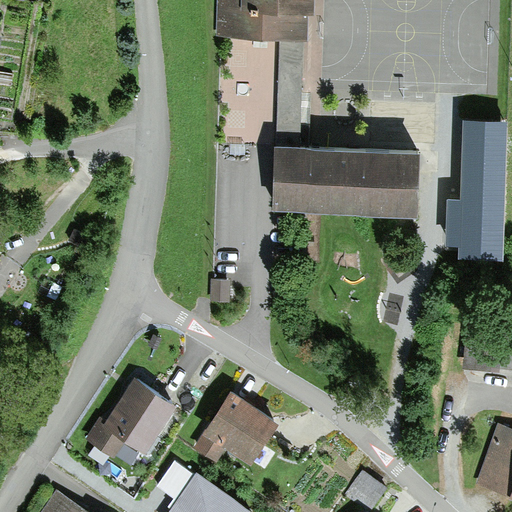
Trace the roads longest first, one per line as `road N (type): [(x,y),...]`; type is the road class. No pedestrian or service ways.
road 1 (residential): [(126,292),(254,356),(449,511)]
road 2 (residential): [(126,292),(151,156),(145,0)]
road 3 (residential): [(1,511),(48,445),(126,292)]
